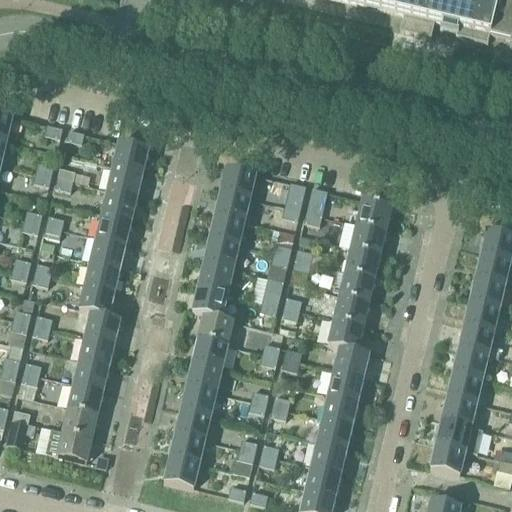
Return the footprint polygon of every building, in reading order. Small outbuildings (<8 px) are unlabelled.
[(511,0),(315,0),(351,8),(402,20),(399,36),(430,43),(434,28),(440,29),(439,35),(455,38),(455,41),(487,49),(489,41),(510,46),(506,61),(511,62),(511,0)] [(0,120),(0,146),(5,148),(11,124),(0,120)] [(59,145),(61,136),(46,132),(44,142),(59,145)] [(81,150),(83,141),(68,137),(66,147),(81,150)] [(146,156),(118,149),(112,173),(141,180),(146,156)] [(52,173),(37,170),(35,179),(50,182),(52,173)] [(107,197),(135,204),(141,180),(112,173),(107,197)] [(219,198),(248,205),(254,180),(224,173),(219,198)] [(74,179),(58,175),(56,185),(71,189),(74,179)] [(32,189),(47,192),(50,182),(35,179),(32,189)] [(53,197),(68,201),(71,189),(56,185),(53,197)] [(290,189),(290,190),(284,214),(299,217),(304,193),(290,189)] [(311,194),(311,195),(306,219),(321,222),(327,197),(311,194)] [(101,221),(130,227),(135,204),(107,197),(101,221)] [(248,205),(219,198),(213,222),(242,229),(248,205)] [(362,206),(362,207),(356,231),(385,237),(391,213),(362,206)] [(282,225),(296,228),(299,217),(284,214),(282,225)] [(41,220),(26,217),(21,236),(36,239),(41,220)] [(321,222),(306,219),(303,230),(318,233),(321,222)] [(95,244),(124,251),(130,227),(101,221),(95,244)] [(48,222),(46,233),(61,236),(64,225),(48,222)] [(242,229),(213,222),(207,246),(237,253),(242,229)] [(351,254),(379,261),(385,237),(356,231),(351,254)] [(46,233),(44,242),(59,245),(61,236),(46,233)] [(511,251),(511,242),(485,236),(479,260),(508,267),(511,251)] [(90,268),(118,275),(124,251),(95,244),(90,268)] [(237,253),(207,246),(202,269),(231,276),(237,253)] [(290,255),(275,251),(273,261),(288,264),(290,255)] [(345,278),(374,285),(379,261),(351,254),(345,278)] [(311,259),(296,256),(294,265),(309,269),(311,259)] [(473,285),(502,292),(508,267),(479,260),(473,285)] [(270,270),(285,274),(288,264),(273,261),(270,270)] [(28,268),(13,265),(11,275),(26,278),(28,268)] [(292,275),(307,278),(309,269),(294,265),(292,275)] [(84,292),(113,299),(118,275),(90,268),(84,292)] [(36,269),(34,280),(49,284),(52,272),(36,269)] [(231,276),(202,269),(196,293),(226,300),(231,276)] [(9,284),(24,288),(26,278),(11,275),(9,284)] [(339,302),(368,309),(374,285),(345,278),(339,302)] [(34,280),(32,288),(48,292),(49,284),(34,280)] [(282,288),(267,284),(262,307),(277,310),(282,288)] [(468,307),(497,314),(502,292),(473,285),(468,307)] [(113,299),(84,292),(79,316),(90,319),(107,323),(113,299)] [(226,300),(196,293),(190,317),(203,320),(220,325),(226,300)] [(334,326),(362,333),(368,309),(339,302),(334,326)] [(299,307),(284,303),(282,313),(297,316),(299,307)] [(259,318),(274,322),(277,310),(262,307),(259,318)] [(468,307),(462,331),(491,338),(500,340),(503,327),(494,325),(497,314),(468,307)] [(280,322),(295,326),(297,316),(282,313),(280,322)] [(29,320),(14,317),(12,326),(27,330),(29,320)] [(84,343),(113,350),(119,326),(107,323),(90,319),(84,343)] [(197,344),(226,351),(232,328),(220,325),(203,320),(197,344)] [(51,326),(36,323),(34,332),(49,336),(51,326)] [(10,336),(25,339),(27,330),(12,326),(10,336)] [(362,333),(334,326),(328,350),(339,353),(356,357),(362,333)] [(456,355),(486,362),(491,338),(462,331),(456,355)] [(31,342),(46,345),(49,336),(34,332),(31,342)] [(78,367),(107,373),(113,350),(84,343),(78,367)] [(191,368),(220,375),(226,351),(197,344),(191,368)] [(278,354),(263,351),(261,360),(276,363),(278,354)] [(333,377),(362,384),(367,360),(356,357),(339,353),(333,377)] [(456,355),(451,378),(480,385),(489,387),(491,376),(483,374),(486,362),(456,355)] [(299,359),(284,356),(282,365),(297,369),(299,359)] [(259,370),(274,373),(276,363),(261,360),(259,370)] [(18,368),(3,365),(1,375),(16,378),(18,368)] [(280,375),(295,378),(297,369),(282,365),(280,375)] [(73,390),(102,397),(107,373),(78,367),(73,390)] [(186,392),(215,399),(220,375),(191,368),(186,392)] [(40,374),(25,370),(22,380),(37,383),(40,374)] [(0,377),(0,384),(14,388),(16,378),(1,375),(0,377)] [(327,401),(356,408),(362,384),(333,377),(327,401)] [(451,378),(445,402),(474,409),(483,411),(486,399),(477,397),(480,385),(451,378)] [(20,389),(35,393),(37,383),(22,380),(20,389)] [(43,395),(64,398),(66,384),(45,381),(43,395)] [(67,414),(96,421),(102,397),(73,390),(67,414)] [(180,415),(209,422),(215,399),(186,392),(180,415)] [(267,402),(252,399),(250,407),(265,411),(267,402)] [(322,425),(350,431),(356,408),(327,401),(322,425)] [(440,426),(469,433),(474,409),(445,402),(440,426)] [(288,407),(273,404),(271,413),(286,417),(288,407)] [(247,418),(262,421),(265,411),(250,407),(247,418)] [(269,423),(284,426),(286,417),(271,413),(269,423)] [(62,438),(90,445),(96,421),(67,414),(62,438)] [(174,439),(204,446),(209,422),(180,415),(174,439)] [(28,420),(13,417),(11,426),(26,429),(28,420)] [(316,448),(345,455),(350,431),(322,425),(316,448)] [(9,436),(24,439),(26,429),(11,426),(9,436)] [(480,438),(468,435),(469,433),(440,426),(434,449),(463,456),(463,457),(475,460),(480,438)] [(56,462),(85,469),(90,445),(62,438),(56,462)] [(169,463),(198,470),(204,446),(174,439),(169,463)] [(255,450),(240,447),(239,454),(254,458),(255,450)] [(310,472),(339,479),(345,455),(316,448),(310,472)] [(457,481),(463,457),(463,456),(434,449),(428,474),(457,481)] [(277,455),(262,452),(260,461),(275,465),(277,455)] [(236,466),(251,469),(254,458),(239,454),(236,466)] [(499,465),(511,468),(511,457),(501,455),(499,465)] [(257,471),(272,474),(275,465),(260,461),(257,471)] [(163,487),(192,494),(198,470),(169,463),(163,487)] [(511,474),(511,468),(499,465),(496,475),(511,479),(511,474)] [(305,496),(334,502),(339,479),(310,472),(305,496)] [(228,502),(242,506),(243,506),(246,497),(230,493),(228,502)] [(300,511),(331,511),(334,502),(305,496),(300,511)] [(249,507),(264,511),(266,501),(251,498),(249,507)]
